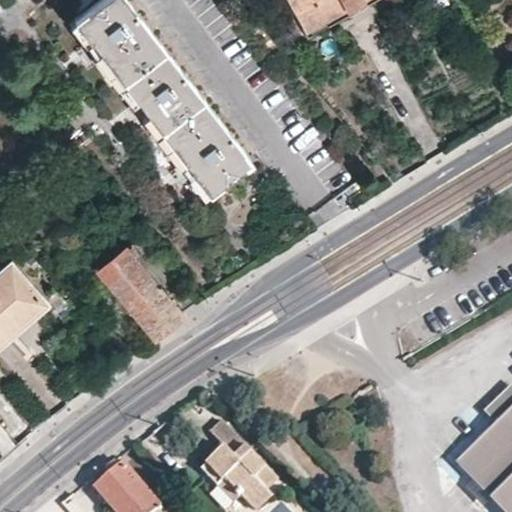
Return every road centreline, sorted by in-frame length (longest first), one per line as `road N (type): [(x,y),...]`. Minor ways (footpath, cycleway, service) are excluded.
road 1 (residential): [(511,134),(280,271),(199,343)]
road 2 (residential): [(218,353),(272,333),(511,192)]
road 3 (residential): [(10,511),(218,353)]
road 4 (residential): [(199,343),(0,495)]
road 5 (unknown): [(424,511),(399,469),(386,372)]
road 6 (unknown): [(386,372),(449,369),(511,323)]
